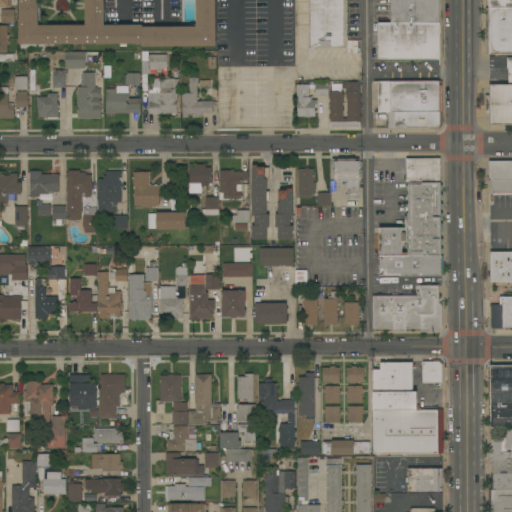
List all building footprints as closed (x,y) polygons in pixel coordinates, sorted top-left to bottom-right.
[(19,0),(104,0),(104,25),(142,25),(142,27),(196,27),(196,0),(215,0),(216,46),(141,47),(141,43),(19,44),(19,0)] [(346,0),(346,41),(357,41),(357,53),(347,53),(347,48),(309,48),(308,0),(346,0)] [(438,0),(438,22),(390,22),(390,0),(438,0)] [(489,0),(511,0),(511,8),(489,8),(489,0)] [(511,8),(511,53),(489,53),(486,53),(485,8),(489,8),(511,8)] [(14,9),(14,23),(1,23),(1,9),(14,9)] [(378,22),(378,59),(438,59),(438,22),(390,22),(378,22)] [(7,35),(9,35),(9,37),(7,37),(7,41),(8,41),(8,44),(7,44),(7,52),(0,52),(0,25),(7,25),(7,35)] [(84,52),(84,69),(65,69),(65,52),(84,52)] [(166,54),(166,69),(160,69),(160,72),(156,72),(156,69),(150,69),(150,74),(141,74),(141,61),(147,61),(147,55),(166,54)] [(511,125),(489,125),(489,114),(485,114),(485,95),(489,95),(489,85),(508,85),(508,68),(506,68),(506,58),(511,58),(511,125)] [(52,69),(64,69),(64,75),(65,75),(65,88),(52,88),(52,69)] [(509,84),(510,71),(490,70),(490,83),(509,84)] [(77,119),(77,95),(75,95),(75,90),(77,90),(77,87),(82,87),(82,72),(94,72),(94,87),(97,87),(97,89),(101,89),(101,118),(77,119)] [(125,85),(125,75),(126,75),(126,73),(140,73),(140,85),(125,85)] [(27,90),(15,90),(14,77),(27,77),(27,90)] [(181,93),(189,93),(189,77),(198,77),(198,82),(199,82),(199,85),(198,85),(198,86),(196,86),(196,91),(197,91),(197,96),(197,102),(207,101),(207,100),(212,100),(212,114),(201,114),(201,117),(182,118),(181,93)] [(148,93),(158,92),(158,89),(159,89),(159,79),(177,79),(177,89),(176,89),(177,114),(148,114),(148,93)] [(442,124),(439,128),(387,127),(388,113),(377,112),(377,81),(442,81),(442,124)] [(360,95),(361,95),(361,98),(360,98),(360,115),(361,115),(361,119),(360,119),(360,127),(330,128),(330,119),(328,119),(328,116),(330,116),(329,99),(328,99),(328,95),(329,95),(329,92),(343,92),(343,94),(344,97),(342,97),(343,119),(347,118),(346,98),(345,94),(346,94),(346,88),(342,88),(342,82),(359,82),(360,95)] [(328,83),(328,95),(315,95),(315,83),(328,83)] [(296,84),(309,85),(309,97),(311,97),(311,100),(317,100),(317,108),(315,108),(315,117),(297,116),(297,100),(296,100),(296,84)] [(0,118),(0,87),(7,87),(8,103),(14,103),(14,118),(0,118)] [(114,113),(114,114),(105,114),(105,89),(116,89),(116,93),(129,93),(129,98),(140,98),(140,113),(114,113)] [(15,107),(15,95),(16,95),(16,91),(26,91),(26,95),(28,95),(28,107),(15,107)] [(48,97),(48,93),(57,93),(57,103),(58,103),(58,118),(46,118),(46,117),(38,117),(38,106),(36,106),(36,97),(48,97)] [(334,161),(338,161),(338,159),(355,158),(355,161),(359,161),(359,199),(347,199),(346,180),(334,180),(334,161)] [(406,183),(406,158),(440,158),(440,182),(408,183),(406,183)] [(488,180),(488,161),(511,161),(511,180),(491,180),(488,180)] [(196,167),(196,164),(205,164),(205,167),(211,167),(211,178),(212,178),(212,181),(211,181),(211,186),(203,186),(203,188),(201,188),(201,193),(189,192),(189,184),(188,184),(189,167),(196,167)] [(251,164),(264,164),(264,168),(269,168),(269,179),(266,179),(266,191),(269,191),(269,203),(266,203),(266,214),(269,214),(269,227),(266,227),(266,239),(252,239),(252,226),(254,226),(254,216),(251,216),(251,164)] [(298,169),(313,169),(313,183),(316,183),(316,189),(315,189),(315,194),(314,194),(314,195),(311,195),(311,198),(299,198),(299,195),(298,195),(298,169)] [(66,172),(67,172),(67,170),(79,170),(79,172),(85,172),(85,175),(91,174),(91,183),(92,183),(92,190),(91,190),(91,197),(84,197),(84,193),(81,193),(82,213),(79,213),(79,220),(66,220),(66,172)] [(220,170),(230,170),(230,172),(248,171),(248,180),(241,180),(241,185),(247,185),(247,191),(241,191),(241,199),(236,199),(236,201),(233,201),(233,198),(223,198),(223,193),(220,193),(220,170)] [(0,171),(3,171),(3,175),(10,175),(9,173),(17,173),(17,182),(21,182),(21,193),(18,193),(18,194),(14,194),(14,193),(8,193),(8,201),(7,201),(7,202),(0,202),(0,171)] [(59,192),(48,192),(48,194),(39,194),(39,197),(29,197),(29,171),(39,171),(39,174),(59,174),(59,192)] [(121,202),(117,202),(117,210),(97,210),(97,191),(98,191),(98,179),(103,179),(103,176),(106,176),(106,171),(121,171),(121,202)] [(149,185),(158,185),(158,196),(161,196),(161,201),(159,201),(159,206),(150,206),(150,208),(142,208),(142,206),(134,206),(134,185),(133,185),(133,172),(149,172),(149,185)] [(511,194),(491,194),(491,180),(511,180),(511,194)] [(379,255),(379,228),(404,228),(404,216),(408,216),(408,183),(440,182),(440,256),(379,255)] [(292,215),(290,215),(290,225),(292,225),(292,239),(278,239),(278,227),(275,227),(275,214),(277,214),(277,192),(279,191),(279,190),(284,190),(284,189),(292,188),(292,215)] [(317,193),(330,192),(330,206),(317,206),(317,193)] [(205,197),(217,197),(217,209),(205,210),(205,197)] [(50,205),(50,216),(37,216),(37,205),(50,205)] [(14,206),(27,206),(27,226),(15,226),(14,206)] [(52,206),(65,206),(64,219),(52,219),(52,206)] [(96,228),(95,228),(94,233),(84,233),(84,228),(82,228),(82,215),(83,215),(83,208),(96,208),(95,215),(97,215),(96,228)] [(231,223),(231,215),(236,215),(236,210),(249,210),(249,223),(231,223)] [(156,230),(156,212),(185,212),(185,230),(156,230)] [(112,216),(127,216),(127,229),(112,229),(112,216)] [(52,248),(52,252),(57,252),(57,262),(34,262),(34,265),(28,265),(28,247),(52,248)] [(293,248),(293,265),(291,265),(291,266),(285,266),(285,265),(279,265),(279,267),(262,266),(262,265),(259,265),(260,248),(293,248)] [(511,281),(490,282),(490,251),(511,251),(511,281)] [(440,256),(443,255),(443,275),(379,275),(379,255),(440,256)] [(12,259),(20,259),(20,265),(26,265),(26,281),(12,281),(12,259)] [(145,267),(148,267),(148,262),(155,262),(155,268),(159,268),(159,281),(145,281),(145,267)] [(251,263),(251,277),(222,277),(222,264),(251,263)] [(95,275),(83,276),(83,264),(95,264),(95,275)] [(47,279),(47,266),(64,267),(64,273),(66,273),(66,279),(64,279),(64,280),(47,279)] [(115,281),(115,279),(110,279),(110,272),(115,272),(115,269),(127,269),(127,281),(115,281)] [(306,287),(303,287),(303,292),(297,292),(297,287),(295,287),(295,271),(306,270),(306,287)] [(120,302),(122,302),(122,311),(120,311),(120,316),(113,316),(113,314),(110,314),(110,317),(108,317),(108,318),(99,318),(99,313),(98,313),(98,272),(108,272),(108,287),(117,287),(117,291),(120,291),(120,302)] [(205,274),(219,274),(219,290),(205,290),(205,274)] [(128,275),(143,275),(143,283),(152,283),(152,314),(150,314),(150,317),(149,319),(147,320),(145,319),(144,320),(137,320),(138,319),(136,319),(135,321),(132,321),(130,319),(128,319),(128,275)] [(182,314),(182,317),(176,317),(176,319),(168,319),(168,314),(160,314),(160,299),(158,299),(158,288),(159,288),(159,287),(175,287),(175,275),(188,275),(188,287),(175,287),(175,299),(178,299),(178,297),(181,297),(181,298),(182,298),(182,314)] [(34,286),(35,286),(35,278),(41,278),(41,286),(43,286),(43,288),(45,288),(45,286),(57,286),(57,305),(56,305),(56,314),(47,314),(47,319),(35,319),(34,286)] [(91,303),(97,303),(97,311),(77,311),(76,313),(73,313),(71,311),(68,311),(67,302),(76,302),(76,295),(69,295),(69,279),(80,278),(81,290),(91,290),(91,303)] [(190,285),(204,285),(204,293),(207,293),(207,300),(214,300),(214,310),(213,310),(213,319),(200,319),(200,320),(190,320),(190,285)] [(268,285),(268,297),(256,297),(256,285),(268,285)] [(416,296),(416,291),(418,291),(418,285),(438,285),(438,299),(441,299),(442,329),(441,331),(439,332),(420,332),(420,329),(405,329),(405,332),(392,332),(392,329),(372,329),(372,296),(416,296)] [(6,320),(6,322),(0,322),(0,295),(1,295),(1,296),(4,296),(4,290),(12,290),(12,296),(20,296),(20,320),(6,320)] [(245,290),(245,310),(246,310),(246,318),(222,318),(222,312),(221,312),(221,310),(222,310),(222,290),(245,290)] [(337,324),(324,325),(323,299),(328,298),(328,297),(330,297),(330,292),(336,291),(337,324)] [(317,325),(303,325),(303,297),(309,297),(309,295),(317,295),(317,325)] [(511,296),(511,328),(502,328),(502,304),(500,304),(500,297),(511,296)] [(359,325),(353,324),(353,326),(349,326),(349,325),(344,325),(344,302),(359,303),(359,325)] [(286,303),(287,323),(279,323),(279,325),(263,325),(263,324),(254,324),(254,303),(286,303)] [(443,382),(422,382),(422,360),(439,360),(443,364),(443,382)] [(373,410),(372,410),(372,370),(380,370),(380,362),(412,362),(412,392),(417,392),(417,410),(443,410),(443,454),(373,454),(373,410)] [(511,365),(511,428),(489,428),(489,365),(511,365)] [(339,382),(336,382),(336,384),(331,384),(331,382),(322,383),(322,368),(329,367),(329,366),(334,366),(334,367),(339,367),(339,382)] [(363,382),(354,382),(354,383),(349,383),(349,382),(347,382),(347,367),(351,367),(351,366),(356,366),(356,367),(363,367),(363,382)] [(100,375),(124,374),(124,393),(118,393),(119,406),(115,406),(115,419),(101,419),(100,375)] [(181,402),(159,402),(159,376),(168,376),(168,374),(173,374),(173,375),(181,375),(181,402)] [(211,403),(220,403),(220,421),(205,421),(205,425),(188,425),(188,411),(195,411),(195,374),(211,374),(211,403)] [(237,377),(244,377),(244,374),(253,374),(253,400),(252,400),(252,402),(246,402),(246,399),(237,399),(237,377)] [(96,409),(70,410),(69,375),(89,375),(89,384),(96,383),(96,409)] [(277,401),(280,401),(280,400),(294,400),(294,430),(296,430),(296,433),(294,433),(295,439),(297,439),(297,447),(279,448),(279,443),(278,443),(278,440),(280,440),(279,432),(278,432),(278,429),(279,429),(279,424),(287,424),(287,414),(263,414),(263,403),(258,403),(258,383),(264,383),(264,379),(265,379),(265,376),(268,376),(269,379),(272,379),(272,383),(277,383),(277,401)] [(313,415),(298,415),(298,377),(313,377),(313,415)] [(53,405),(50,405),(50,430),(41,430),(41,429),(31,429),(31,419),(41,418),(41,417),(30,417),(30,400),(25,400),(25,399),(23,399),(23,391),(26,391),(26,381),(40,381),(41,385),(53,385),(53,405)] [(0,383),(4,383),(4,385),(12,385),(12,392),(19,392),(19,404),(9,404),(10,414),(0,414),(0,383)] [(339,391),(340,391),(340,395),(339,395),(339,403),(324,403),(324,394),(323,394),(323,389),(324,389),(324,386),(339,386),(339,391)] [(347,395),(346,395),(346,390),(347,390),(347,386),(362,386),(362,389),(363,389),(363,393),(362,393),(362,403),(347,403),(347,395)] [(237,405),(255,404),(255,422),(237,422),(237,405)] [(339,411),(340,411),(340,415),(339,415),(339,423),(324,423),(324,414),(323,414),(323,409),(324,409),(324,406),(339,406),(339,411)] [(362,409),(363,409),(363,414),(362,414),(362,423),(347,423),(347,415),(346,415),(346,411),(347,411),(347,406),(362,406),(362,409)] [(172,411),(188,411),(188,425),(172,425),(172,411)] [(65,448),(51,448),(51,447),(37,447),(37,435),(51,435),(51,416),(65,416),(65,448)] [(19,432),(7,432),(6,420),(19,420),(19,432)] [(258,424),(258,431),(267,431),(267,439),(260,439),(260,441),(244,441),(244,432),(237,432),(237,424),(258,424)] [(166,451),(166,440),(173,440),(173,435),(172,435),(172,426),(188,426),(188,427),(194,427),(194,434),(195,434),(195,439),(196,439),(196,443),(200,443),(200,448),(196,448),(196,450),(166,451)] [(120,429),(120,432),(123,432),(123,441),(120,441),(120,443),(97,443),(97,441),(94,441),(94,429),(120,429)] [(511,458),(491,458),(490,440),(500,440),(500,437),(502,437),(502,429),(511,429),(511,458)] [(220,449),(220,433),(238,433),(238,441),(241,441),(241,447),(238,447),(238,449),(220,449)] [(20,448),(5,448),(5,434),(20,434),(20,448)] [(82,452),(82,438),(93,437),(93,444),(96,443),(97,452),(82,452)] [(353,453),(353,455),(331,455),(331,454),(322,454),(322,442),(331,442),(331,440),(353,440),(353,442),(369,442),(369,453),(353,453)] [(300,455),(300,441),(319,441),(319,455),(300,455)] [(225,462),(225,449),(252,449),(252,462),(225,462)] [(166,464),(165,464),(165,453),(182,453),(182,459),(196,459),(196,460),(198,460),(198,465),(203,465),(203,476),(166,475),(166,464)] [(218,467),(204,467),(204,453),(218,453),(218,467)] [(50,454),(50,466),(36,466),(36,454),(50,454)] [(101,471),(101,469),(92,469),(92,454),(120,454),(120,462),(122,462),(122,469),(120,469),(120,471),(101,471)] [(374,456),(386,456),(386,487),(374,487),(374,456)] [(307,506),(319,506),(319,511),(298,511),(298,505),(297,505),(297,458),(307,458),(307,506)] [(326,511),(326,459),(340,458),(340,471),(343,471),(343,474),(340,474),(341,486),(343,486),(343,489),(340,489),(341,500),(343,500),(343,504),(341,504),(341,511),(326,511)] [(511,474),(491,474),(491,458),(511,458),(511,474)] [(22,485),(21,461),(35,461),(36,486),(28,486),(28,498),(33,498),(33,499),(36,499),(36,505),(34,505),(34,511),(11,511),(11,486),(22,485)] [(355,511),(355,504),(353,504),(353,500),(355,500),(355,489),(353,489),(353,486),(355,486),(355,475),(353,475),(353,471),(355,471),(355,465),(370,465),(370,511),(355,511)] [(442,468),(442,490),(440,490),(440,493),(407,493),(407,468),(442,468)] [(265,511),(265,475),(278,475),(278,471),(295,471),(295,489),(284,489),(284,494),(284,510),(287,510),(287,511),(265,511)] [(43,479),(46,479),(47,472),(60,472),(60,479),(66,479),(65,494),(59,494),(59,496),(55,496),(55,494),(43,494),(43,479)] [(511,490),(488,490),(488,481),(491,481),(491,474),(511,474),(511,490)] [(211,478),(210,486),(187,486),(187,477),(211,478)] [(104,480),(104,479),(119,479),(119,484),(123,484),(123,491),(120,491),(120,496),(104,496),(104,493),(91,493),(91,489),(85,489),(85,479),(104,480)] [(221,481),(235,480),(235,488),(235,491),(235,497),(228,497),(228,498),(221,498),(221,481)] [(242,491),(241,491),(241,488),(242,488),(242,480),(256,480),(256,498),(249,498),(249,496),(243,496),(242,491)] [(81,502),(68,503),(67,484),(81,484),(81,502)] [(184,500),(184,499),(165,499),(165,486),(174,486),(174,484),(185,484),(185,487),(203,487),(203,500),(184,500)] [(511,511),(488,511),(488,490),(511,490),(511,511)] [(123,511),(123,507),(103,507),(104,503),(95,503),(94,511),(123,511)] [(204,503),(204,511),(167,511),(167,504),(169,504),(204,503)]
